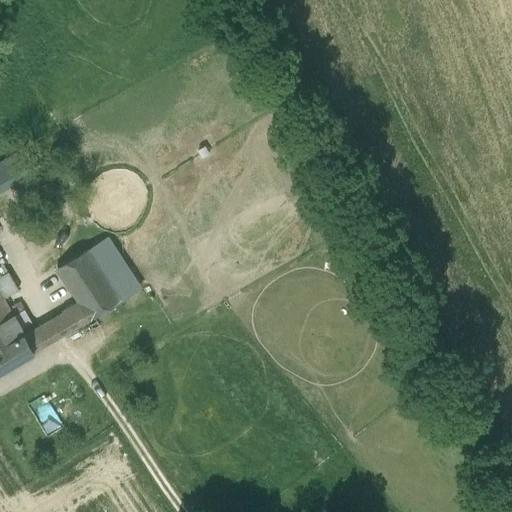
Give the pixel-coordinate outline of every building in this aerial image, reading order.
[(0,164),(0,192),(37,170),(23,150),(0,164)] [(24,335),(33,353),(133,295),(100,243),(57,269),(79,302),(63,311),(64,313),(24,335)] [(0,278),(0,293),(3,299),(19,290),(9,273),(0,278)] [(0,325),(14,317),(3,299),(0,293),(0,325)] [(14,317),(0,325),(0,372),(33,353),(24,335),(14,317)]
